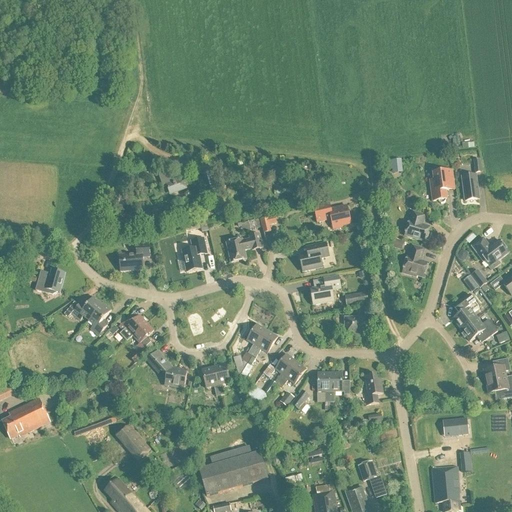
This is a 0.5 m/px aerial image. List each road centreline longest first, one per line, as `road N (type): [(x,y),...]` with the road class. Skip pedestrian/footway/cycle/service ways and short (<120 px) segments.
road 1 (track): [(127,137),(358,165),(366,174),(385,306),(402,346)]
road 2 (residential): [(386,359),(307,349),(277,290),(254,283)]
road 3 (residential): [(166,299),(179,351),(203,353),(227,343),(254,283)]
road 4 (residential): [(419,511),(386,359)]
road 5 (residential): [(426,315),(457,232),(481,218),(511,220)]
road 6 (track): [(72,248),(127,137)]
